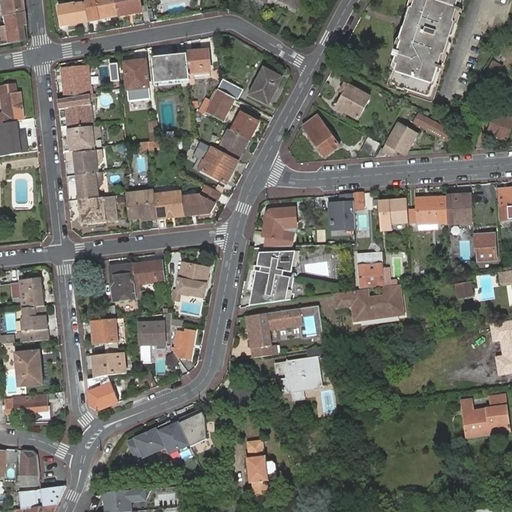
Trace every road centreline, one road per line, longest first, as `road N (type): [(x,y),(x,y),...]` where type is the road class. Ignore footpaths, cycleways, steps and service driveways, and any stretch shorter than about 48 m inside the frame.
road 1 (residential): [(233,233),(206,376),(103,425),(81,459)]
road 2 (residential): [(314,69),(230,22),(41,54)]
road 3 (residential): [(511,164),(300,179),(258,168)]
road 4 (residential): [(62,253),(78,407),(90,429),(81,459)]
road 5 (residential): [(41,54),(62,253)]
road 6 (residential): [(233,233),(62,253)]
